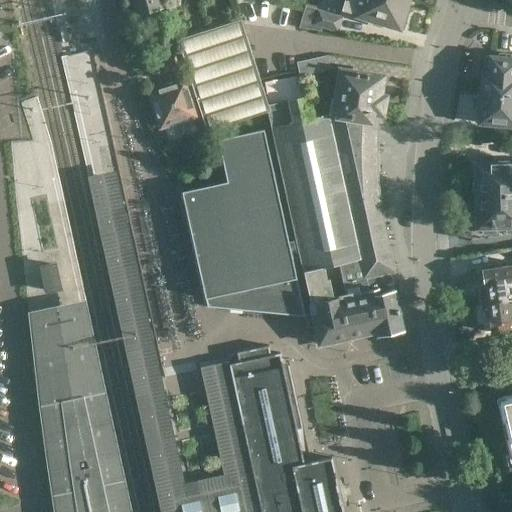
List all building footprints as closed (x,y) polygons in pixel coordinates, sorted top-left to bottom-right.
[(131,0),(139,26),(164,19),(161,8),(163,8),(161,0),(131,0)] [(407,0),(362,0),(362,1),(359,0),(345,0),(343,10),(399,27),(407,0)] [(341,18),(305,7),(299,28),(319,30),(320,26),(337,31),(341,18)] [(270,111),(268,105),(241,19),(178,39),(207,131),(268,111),(270,111)] [(173,69),(182,66),(178,52),(168,55),(173,69)] [(329,69),(326,55),(297,62),(300,76),(329,69)] [(511,59),(485,56),(483,74),(484,74),(482,94),(511,96),(511,59)] [(340,69),(333,113),(333,115),(376,122),(376,118),(377,113),(382,115),(385,96),(380,95),(383,76),(340,69)] [(162,126),(196,115),(185,81),(151,91),(162,126)] [(511,96),(482,94),(479,93),(477,111),(480,111),(479,123),(511,126),(511,96)] [(311,118),(306,96),(268,105),(270,111),(268,111),(303,270),(332,264),(360,257),(365,275),(366,275),(393,269),(385,232),(383,225),(382,217),(380,209),(379,201),(378,194),(376,179),(376,173),(375,167),(375,159),(375,151),(375,143),(375,140),(375,133),(375,130),(376,122),(333,115),(333,113),(311,118)] [(227,183),(181,193),(206,308),(236,311),(304,317),(264,130),(218,141),(227,183)] [(511,162),(493,163),(493,156),(485,156),(485,163),(475,163),(475,181),(472,184),(472,189),(476,192),(476,194),(511,193),(511,162)] [(260,511),(229,364),(228,361),(200,367),(223,475),(186,483),(183,483),(116,171),(87,177),(160,511),(260,511)] [(511,193),(476,194),(476,199),(472,201),(473,206),(476,210),(477,227),(486,226),(487,233),(495,233),(494,226),(506,226),(506,232),(511,232),(511,193)] [(360,257),(332,264),(348,336),(376,330),(376,331),(377,331),(366,275),(365,275),(360,257)] [(332,264),(303,270),(318,343),(348,336),(332,264)] [(479,301),(511,296),(511,264),(483,269),(485,283),(477,285),(479,301)] [(47,291),(60,288),(56,266),(43,268),(47,291)] [(393,269),(366,275),(377,331),(376,331),(377,336),(403,331),(395,294),(398,294),(393,269)] [(511,328),(511,296),(479,301),(482,318),(490,317),(492,332),(511,328)] [(130,511),(85,301),(27,313),(43,433),(51,493),(54,511),(130,511)] [(342,511),(331,457),(304,463),(281,353),(270,355),(269,346),(235,353),(237,362),(229,364),(260,511),(342,511)] [(511,394),(497,398),(511,461),(511,460),(511,394)]
